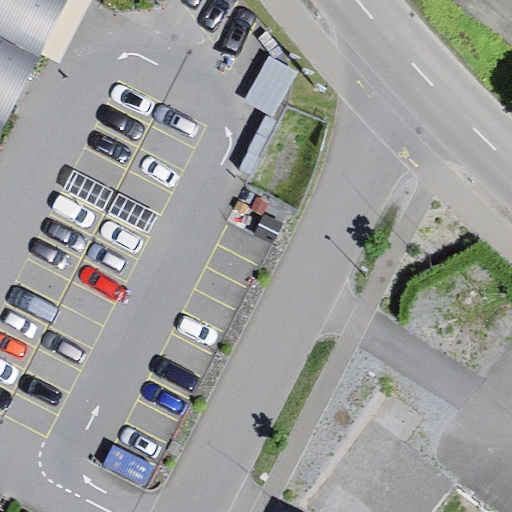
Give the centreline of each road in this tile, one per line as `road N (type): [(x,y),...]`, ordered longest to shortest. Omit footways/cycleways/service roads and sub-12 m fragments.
road 1 (residential): [(190,511),(416,68)]
road 2 (unknown): [(304,289),(511,427)]
road 3 (secondary): [(511,160),(416,68)]
